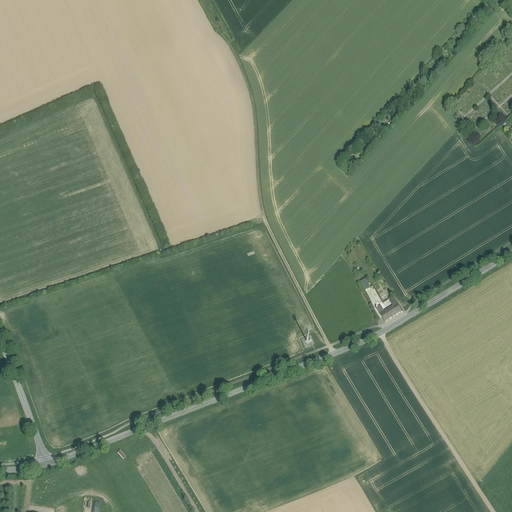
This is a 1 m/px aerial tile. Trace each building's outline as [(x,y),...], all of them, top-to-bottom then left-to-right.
[(365,291),(370,288),(366,280),(361,283),(365,291)] [(402,312),(394,300),(390,302),(393,306),(384,311),(381,306),(376,309),(385,322),(402,312)] [(124,459),(127,457),(121,450),(118,453),(124,459)] [(117,468),(114,469),(120,479),(123,477),(117,468)] [(91,511),(93,499),(85,497),(83,511),(91,511)]
